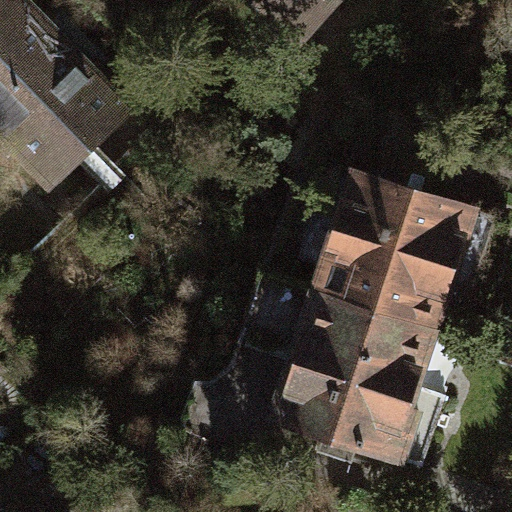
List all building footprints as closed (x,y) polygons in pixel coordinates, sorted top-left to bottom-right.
[(54,29),(24,0),(0,0),(0,146),(6,152),(12,146),(51,184),(129,105),(94,71),(106,58),(65,18),(54,29)] [(258,0),(298,36),(332,0),(258,0)] [(406,162),(448,176),(461,141),(395,119),(381,136),(382,160),(404,168),(406,162)] [(325,265),(318,284),(431,321),(455,251),(480,260),(495,216),(441,198),(448,176),(406,162),(404,168),(399,183),(358,170),(343,215),(315,206),(298,256),(325,265)] [(297,350),(318,284),(262,265),(240,331),(297,350)] [(431,321),(318,284),(297,350),(275,413),(422,462),(441,408),(406,396),(431,321)]
